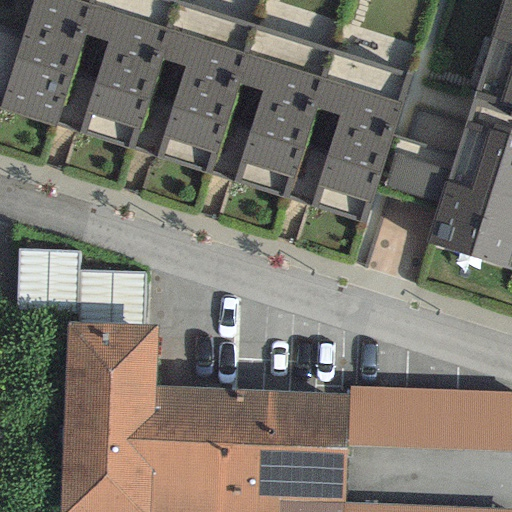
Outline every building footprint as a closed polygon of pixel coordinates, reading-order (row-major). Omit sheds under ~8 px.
[(30,0),(20,33),(0,26),(0,111),(53,128),(92,0),(30,0)] [(175,3),(165,0),(92,0),(53,128),(129,152),(175,3)] [(511,0),(501,0),(462,123),(511,138),(511,0)] [(252,27),(175,3),(129,152),(205,175),(252,27)] [(330,51),(252,27),(205,175),(284,199),(330,51)] [(409,75),(330,51),(284,199),(362,224),(409,75)] [(511,138),(462,123),(423,245),(511,273),(511,138)] [(384,187),(432,203),(450,150),(401,135),(384,187)] [(76,251),(16,249),(14,309),(64,311),(64,322),(142,324),(144,272),(76,270),(76,251)] [(64,322),(55,511),(340,511),(341,502),(344,446),(346,395),(153,386),(156,326),(142,324),(64,322)] [(346,395),(344,446),(511,452),(511,392),(346,386),(346,395)] [(510,511),(511,510),(341,502),(340,511),(510,511)]
